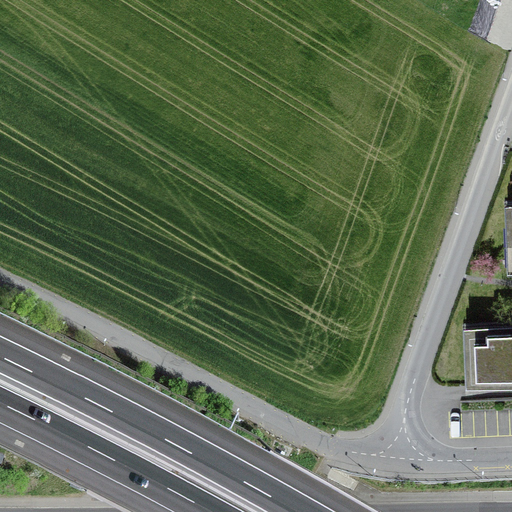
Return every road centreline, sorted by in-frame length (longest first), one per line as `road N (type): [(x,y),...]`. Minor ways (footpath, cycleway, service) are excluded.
road 1 (residential): [(0,279),(335,447),(399,457)]
road 2 (residential): [(399,457),(407,400),(511,103)]
road 3 (motorway): [(296,511),(0,356)]
road 4 (motorway): [(0,402),(210,511)]
